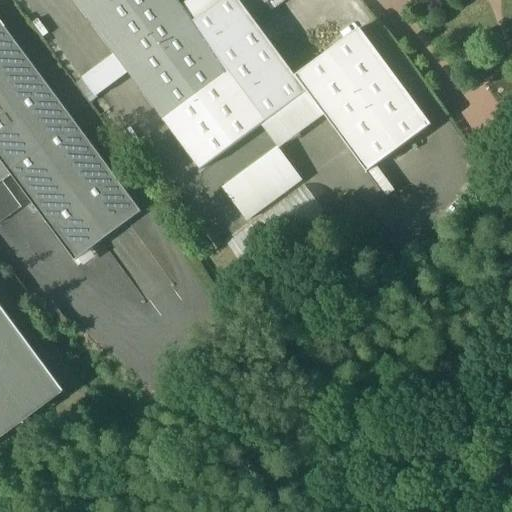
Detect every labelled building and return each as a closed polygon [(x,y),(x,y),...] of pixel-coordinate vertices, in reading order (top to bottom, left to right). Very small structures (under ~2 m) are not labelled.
[(176,0),(74,0),(115,54),(129,74),(165,122),(230,73),(193,23),(176,0)] [(294,75),(238,0),(224,0),(193,23),(230,73),(266,122),(307,92),(294,75)] [(0,162),(10,176),(75,263),(141,214),(0,24),(0,162)] [(360,26),(294,75),(307,92),(323,114),(367,173),(433,124),(360,26)] [(129,74),(115,54),(76,83),(90,103),(98,97),(129,74)] [(230,73),(165,122),(201,171),(266,122),(230,73)] [(323,114),(307,92),(266,122),(282,144),(323,114)] [(511,112),(472,154),(490,177),(511,153),(511,112)] [(278,148),(223,188),(248,222),(303,182),(278,148)] [(0,162),(0,183),(3,182),(10,176),(0,162)] [(3,182),(0,183),(0,225),(23,209),(3,182)] [(0,308),(0,441),(64,395),(0,308)]
